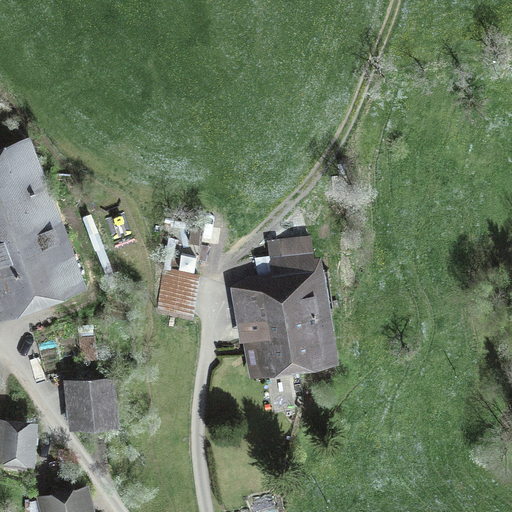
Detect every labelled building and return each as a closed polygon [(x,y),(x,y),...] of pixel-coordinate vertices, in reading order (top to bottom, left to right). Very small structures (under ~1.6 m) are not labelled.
[(0,306),(71,280),(33,180),(6,190),(0,174),(0,306)] [(170,221),(158,309),(189,313),(201,225),(170,221)] [(245,281),(239,286),(247,337),(250,337),(254,363),(323,352),(313,292),(325,290),(322,271),(310,272),(310,270),(316,269),(310,234),(281,239),(284,253),(272,255),(276,276),(245,281)] [(95,357),(93,336),(80,337),(82,358),(95,357)] [(114,419),(110,379),(69,383),(72,423),(114,419)] [(26,465),(27,454),(30,454),(32,429),(6,427),(3,464),(26,465)] [(48,497),(51,511),(88,511),(83,489),(48,497)]
